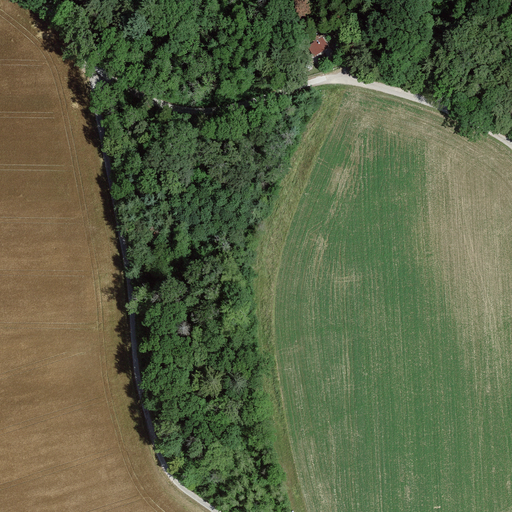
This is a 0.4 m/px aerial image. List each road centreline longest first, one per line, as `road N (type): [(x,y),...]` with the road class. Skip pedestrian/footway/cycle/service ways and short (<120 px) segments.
road 1 (track): [(29,0),(138,85),(199,108),(327,78),(383,87),(511,147)]
road 2 (track): [(80,44),(158,459),(216,511)]
